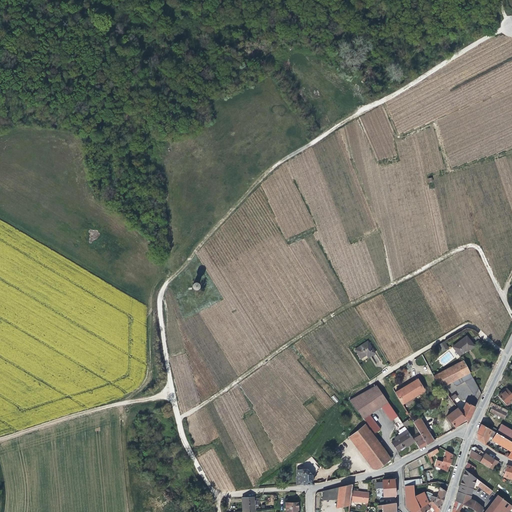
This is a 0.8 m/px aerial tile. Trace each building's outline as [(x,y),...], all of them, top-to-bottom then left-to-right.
[(468,350),(472,347),(465,337),(451,347),(457,356),(464,351),(466,349),(468,350)] [(365,342),(362,344),(370,356),(373,354),(365,342)] [(368,357),(370,356),(362,344),(353,350),(359,359),(364,355),(367,354),(368,357)] [(432,377),(435,382),(439,387),(440,386),(449,382),(450,385),(454,386),(462,382),(465,386),(472,381),(462,361),(453,365),(432,377)] [(423,390),(416,379),(394,393),(400,404),(423,390)] [(476,388),(472,381),(465,386),(471,398),(476,388)] [(439,387),(435,382),(430,385),(434,391),(436,389),(439,387)] [(379,406),(385,402),(374,385),(347,400),(360,419),(364,416),(379,406)] [(496,397),(504,406),(511,399),(511,398),(505,389),(496,397)] [(403,408),(426,394),(423,390),(400,404),(403,408)] [(449,399),(443,391),(440,393),(447,401),(449,399)] [(469,403),(464,401),(459,412),(464,419),(466,422),(473,407),(468,405),(469,403)] [(396,417),(385,402),(379,406),(389,421),(396,417)] [(495,416),(502,419),(506,411),(489,403),(487,407),(490,409),(488,412),(493,414),(495,416)] [(464,419),(459,412),(455,408),(445,416),(453,427),(464,419)] [(369,423),(364,416),(360,419),(365,426),(366,425),(369,423)] [(382,427),(375,418),(369,423),(366,425),(373,434),(382,427)] [(412,422),(418,433),(425,428),(418,418),(412,422)] [(489,431),(479,424),(475,434),(476,440),(477,440),(482,444),(487,435),(489,431)] [(376,469),(389,459),(363,425),(347,438),(371,469),(375,470),(376,469)] [(511,433),(498,425),(493,433),(494,433),(510,443),(511,440),(511,433)] [(405,430),(403,427),(396,431),(397,433),(395,434),(397,436),(405,430)] [(419,435),(425,444),(432,440),(425,428),(418,433),(419,435)] [(412,441),(411,439),(405,430),(397,436),(392,439),(393,440),(388,443),(394,451),(403,445),(402,445),(406,442),(407,444),(412,441)] [(510,450),(511,446),(511,444),(510,443),(494,433),(491,438),(490,439),(498,443),(499,443),(510,450)] [(425,444),(419,435),(411,439),(412,441),(417,448),(425,444)] [(499,443),(498,443),(490,439),(490,440),(509,452),(510,450),(499,443)] [(445,471),(451,454),(445,451),(441,464),(436,461),(434,467),(445,471)] [(476,453),(473,460),(482,465),(483,463),(479,460),(481,457),(476,453)] [(483,453),(481,457),(479,460),(483,463),(482,465),(486,468),(492,459),(483,453)] [(490,470),(496,461),(492,459),(486,468),(490,470)] [(465,462),(463,470),(469,474),(473,468),(465,462)] [(295,464),(296,470),(296,477),(295,477),(296,484),(302,484),(310,484),(310,476),(318,470),(313,463),(295,464)] [(511,467),(504,466),(501,476),(511,478),(511,467)] [(469,474),(463,470),(459,485),(471,489),(474,480),(477,482),(478,481),(469,474)] [(382,497),(393,496),(392,479),(381,480),(382,497)] [(438,487),(444,491),(446,485),(436,482),(437,486),(438,487)] [(488,492),(489,490),(480,483),(477,487),(480,489),(482,487),(485,489),(483,491),(485,493),(487,491),(488,492)] [(348,505),(348,501),(349,491),(350,484),(338,487),(336,499),(335,508),(348,505)] [(412,489),(411,485),(403,486),(404,507),(408,511),(412,511),(417,509),(413,496),(412,489)] [(471,489),(459,485),(457,491),(469,495),(471,489)] [(336,499),(338,487),(320,491),(321,501),(336,499)] [(422,492),(413,496),(417,509),(430,501),(435,506),(438,510),(444,491),(438,487),(435,497),(430,496),(429,500),(426,502),(422,492)] [(349,491),(348,501),(366,504),(367,493),(349,491)] [(453,501),(461,505),(473,511),(474,511),(482,511),(484,511),(473,502),(467,500),(469,496),(468,496),(456,492),(453,501)] [(496,511),(498,511),(505,502),(496,495),(484,511),(482,511),(496,511)] [(241,511),(253,511),(251,497),(239,499),(241,511)] [(430,501),(417,509),(412,511),(423,511),(427,509),(431,507),(433,511),(434,511),(437,511),(438,510),(435,506),(430,501)] [(450,511),(457,511),(456,511),(461,505),(453,501),(450,511)] [(498,511),(506,511),(510,507),(505,502),(498,511)] [(284,511),(296,511),(297,503),(285,503),(284,511)] [(381,511),(392,511),(394,511),(394,503),(381,505),(381,511)]
